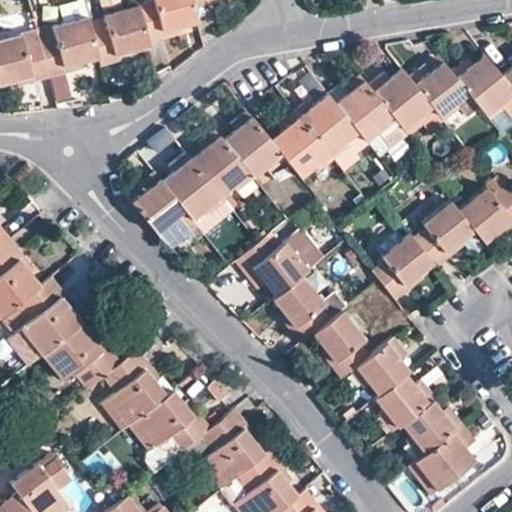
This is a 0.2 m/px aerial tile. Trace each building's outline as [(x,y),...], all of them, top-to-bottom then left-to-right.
[(96,0),(100,13),(119,8),(116,0),(96,0)] [(188,0),(149,0),(135,4),(144,35),(178,26),(194,22),(191,8),(188,0)] [(104,23),(88,28),(96,58),(129,49),(146,45),(145,41),(144,35),(135,4),(119,8),(100,13),(104,23)] [(88,28),(85,16),(49,26),(49,24),(33,28),(36,40),(44,71),(80,62),(96,58),(88,28)] [(180,32),(178,26),(144,35),(145,41),(180,32)] [(19,33),(0,38),(0,81),(11,79),(44,71),(36,40),(22,43),(19,33)] [(131,56),(129,49),(96,58),(97,66),(131,56)] [(484,114),(500,102),(511,92),(511,89),(499,73),(482,53),(470,62),(453,75),(467,93),(478,107),(484,114)] [(453,75),(470,62),(466,57),(448,69),(453,75)] [(441,60),(428,70),(411,83),(430,106),(436,115),(467,93),(453,75),(448,69),(441,60)] [(82,67),(80,62),(44,71),(45,77),(82,67)] [(511,62),(511,64),(499,73),(511,89),(511,62)] [(411,83),(428,70),(423,63),(406,76),(411,83)] [(411,83),(406,76),(399,67),(387,76),(370,90),(393,118),(397,123),(400,128),(418,115),(430,106),(411,83)] [(382,70),(365,83),(370,90),(387,76),(382,70)] [(13,86),(45,77),(44,71),(11,79),(13,86)] [(370,90),(365,83),(357,73),(339,86),(343,92),(331,101),(356,132),(363,141),(393,118),(370,90)] [(339,86),(326,95),(331,101),(343,92),(339,86)] [(331,101),(326,95),(324,93),(313,102),(296,115),(327,154),(343,141),(356,132),(331,101)] [(465,116),(478,107),(467,93),(436,115),(441,121),(458,109),(465,116)] [(296,115),(313,102),(308,97),(292,110),(296,115)] [(500,102),(484,114),(487,119),(504,106),(500,102)] [(232,129),(248,117),(244,110),(228,122),(232,129)] [(296,115),(292,110),(275,123),(279,128),(296,115)] [(296,115),(279,128),(266,139),(280,156),(283,160),(297,178),(309,168),(327,154),(296,115)] [(418,115),(400,128),(405,133),(421,120),(418,115)] [(248,117),(232,129),(220,138),(247,173),(251,178),(264,168),(280,156),(266,139),(248,117)] [(367,146),(397,123),(393,118),(363,141),(367,146)] [(199,149),(217,135),(212,128),(195,142),(199,149)] [(247,173),(220,138),(217,135),(199,149),(188,157),(219,196),(229,188),(247,173)] [(343,141),(327,154),(331,159),(347,146),(343,141)] [(188,157),(183,152),(166,166),(169,171),(188,157)] [(331,159),(327,154),(309,168),(314,173),(331,159)] [(267,173),(283,160),(280,156),(264,168),(267,173)] [(188,157),(169,171),(158,179),(184,211),(191,220),(201,211),(219,196),(188,157)] [(140,181),(147,188),(158,179),(152,171),(140,181)] [(233,192),(251,178),(247,173),(229,188),(233,192)] [(184,211),(158,179),(147,188),(140,181),(123,193),(130,201),(155,232),(184,211)] [(455,208),(473,230),(482,242),(495,231),(511,217),(511,195),(502,184),(489,193),(483,186),(455,208)] [(223,202),(219,196),(201,211),(205,217),(223,202)] [(473,230),(455,208),(448,199),(418,222),(422,227),(410,237),(430,263),(458,241),(473,230)] [(196,226),(191,220),(184,211),(155,232),(160,237),(174,226),(182,236),(196,226)] [(511,226),(511,217),(495,231),(499,237),(511,226)] [(0,245),(9,238),(0,227),(0,245)] [(430,263),(410,237),(406,233),(377,255),(381,262),(370,270),(378,279),(390,294),(417,273),(430,263)] [(275,248),(264,235),(255,243),(240,254),(262,283),(272,296),(300,274),(306,270),(283,242),(275,248)] [(493,237),(488,242),(493,247),(498,243),(493,237)] [(9,238),(0,245),(0,246),(12,262),(18,258),(27,270),(32,268),(9,238)] [(462,246),(458,241),(430,263),(434,267),(462,246)] [(0,246),(0,315),(38,284),(27,270),(18,258),(12,262),(0,246)] [(262,283),(240,254),(235,258),(257,287),(262,283)] [(420,278),(417,273),(390,294),(394,300),(420,278)] [(321,303),(300,274),(272,296),(270,298),(280,310),(302,340),(310,333),(327,319),(317,306),(321,303)] [(49,276),(40,283),(53,300),(60,296),(69,307),(73,305),(49,276)] [(40,283),(38,284),(0,315),(0,319),(11,333),(19,328),(39,354),(80,321),(69,307),(60,296),(53,300),(40,283)] [(297,344),(302,340),(280,310),(276,314),(297,344)] [(340,310),(327,319),(310,333),(321,347),(342,374),(347,371),(353,365),(368,353),(357,341),(362,337),(340,310)] [(90,334),(80,321),(39,354),(60,380),(71,372),(84,388),(100,374),(109,367),(96,349),(99,345),(90,334)] [(109,367),(119,359),(95,331),(90,334),(99,345),(96,349),(109,367)] [(403,352),(390,335),(383,341),(397,357),(403,352)] [(397,357),(383,341),(368,353),(353,365),(366,382),(375,394),(402,372),(406,369),(397,357)] [(134,347),(126,354),(139,369),(144,366),(153,378),(157,375),(134,347)] [(337,378),(342,374),(321,347),(316,350),(337,378)] [(126,354),(119,359),(109,367),(100,374),(113,391),(98,402),(120,430),(126,425),(165,394),(153,378),(144,366),(139,369),(126,354)] [(366,382),(353,365),(347,371),(360,387),(366,382)] [(426,401),(412,384),(402,372),(375,394),(370,398),(381,411),(394,427),(398,423),(426,401)] [(419,380),(412,384),(426,401),(430,398),(432,396),(419,380)] [(171,389),(165,394),(126,425),(147,449),(161,439),(174,455),(199,435),(200,434),(187,417),(191,414),(181,401),(171,389)] [(186,397),(181,401),(191,414),(187,417),(200,434),(209,426),(186,397)] [(438,410),(430,398),(426,401),(398,423),(421,452),(449,429),(451,427),(438,410)] [(451,427),(459,421),(446,405),(438,410),(451,427)] [(256,437),(233,408),(224,414),(237,430),(241,427),(252,440),(256,437)] [(394,427),(381,411),(376,415),(388,431),(394,427)] [(51,414),(42,421),(50,430),(59,424),(51,414)] [(237,430),(224,414),(209,426),(200,434),(199,435),(211,450),(197,461),(218,487),(230,476),(258,454),(262,451),(252,440),(241,427),(237,430)] [(42,421),(34,428),(40,437),(50,430),(42,421)] [(459,421),(451,427),(449,429),(463,447),(473,439),(459,421)] [(463,447),(449,429),(421,452),(411,461),(434,489),(473,459),(463,447)] [(266,448),(262,451),(258,454),(271,471),(276,468),(286,481),(290,478),(266,448)] [(258,454),(230,476),(244,492),(231,502),(238,511),(272,511),(296,494),(286,481),(276,468),(271,471),(258,454)] [(38,467),(55,489),(70,477),(52,457),(38,467)] [(55,489),(38,467),(33,461),(8,481),(14,491),(0,502),(0,504),(6,511),(60,511),(68,506),(55,489)] [(411,461),(404,466),(427,494),(434,489),(411,461)] [(323,511),(303,487),(296,494),(307,509),(311,506),(315,511),(323,511)] [(145,509),(129,490),(124,494),(138,511),(153,511),(161,505),(156,500),(145,509)] [(153,511),(138,511),(124,494),(100,511),(166,511),(161,505),(153,511)] [(307,509),(296,494),(272,511),(315,511),(311,506),(307,509)]
